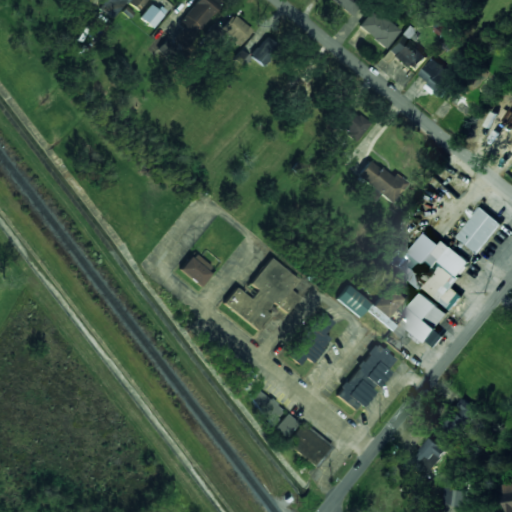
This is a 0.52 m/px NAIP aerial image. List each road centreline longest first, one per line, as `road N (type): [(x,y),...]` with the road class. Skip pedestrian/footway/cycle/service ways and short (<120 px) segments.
road 1 (residential): [(511,189),(279,0)]
road 2 (tertiary): [(330,511),(511,287)]
road 3 (residential): [(439,377),(248,204)]
